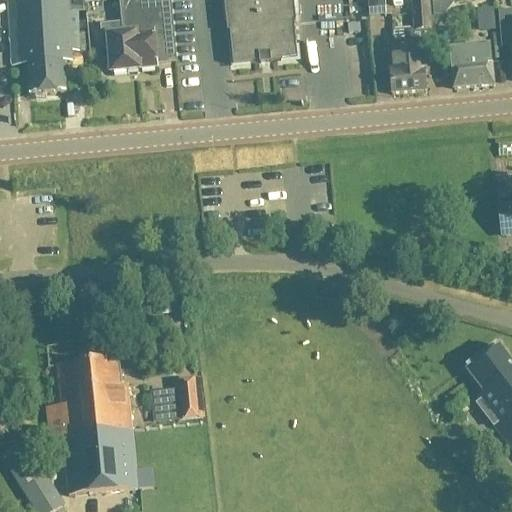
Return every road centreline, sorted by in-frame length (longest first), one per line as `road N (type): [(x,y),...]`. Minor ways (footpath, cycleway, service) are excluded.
road 1 (unclassified): [(0,283),(159,270),(323,271),(511,320)]
road 2 (tertiary): [(0,155),(511,109)]
